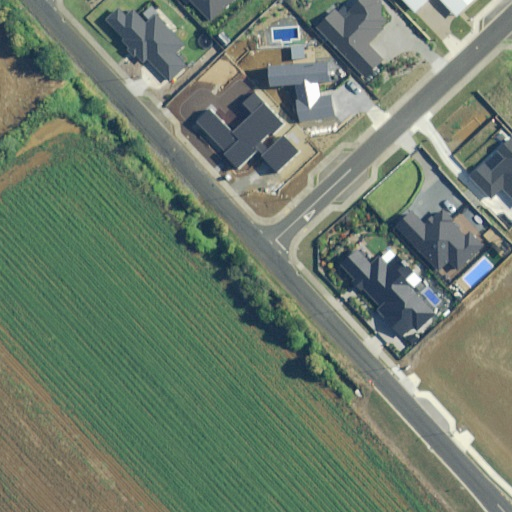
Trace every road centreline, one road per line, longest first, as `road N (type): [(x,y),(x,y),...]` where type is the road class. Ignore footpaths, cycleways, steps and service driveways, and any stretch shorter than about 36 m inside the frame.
road 1 (tertiary): [(261,250),(503,511)]
road 2 (residential): [(261,250),(511,15)]
road 3 (tertiary): [(31,0),(261,250)]
